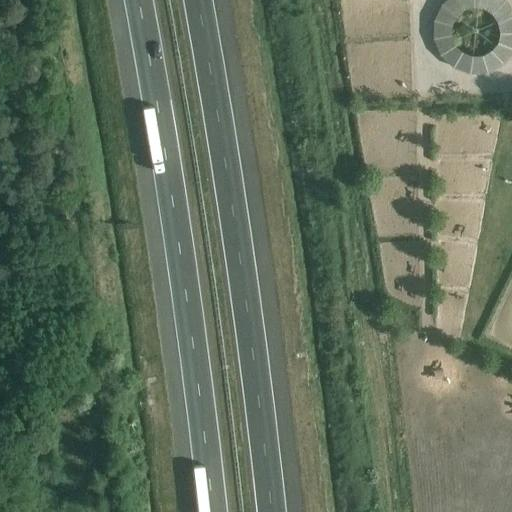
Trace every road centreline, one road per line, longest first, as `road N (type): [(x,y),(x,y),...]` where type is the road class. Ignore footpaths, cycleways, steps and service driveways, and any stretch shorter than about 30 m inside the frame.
road 1 (motorway): [(137,0),(210,511)]
road 2 (motorway): [(270,511),(197,0)]
